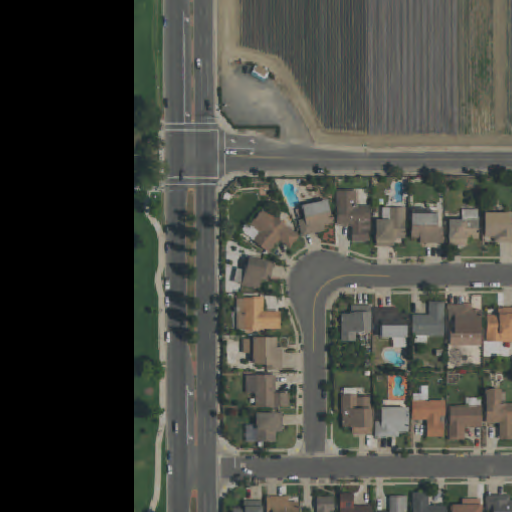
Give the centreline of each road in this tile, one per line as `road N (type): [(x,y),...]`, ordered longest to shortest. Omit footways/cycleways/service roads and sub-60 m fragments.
road 1 (primary): [(208,473),(207,158)]
road 2 (residential): [(207,158),(511,158)]
road 3 (residential): [(208,473),(511,471)]
road 4 (primary): [(180,158),(182,386)]
road 5 (residential): [(312,278),(511,278)]
road 6 (residential): [(312,278),(312,473)]
road 7 (primary): [(207,158),(205,0)]
road 8 (primary): [(179,12),(180,158)]
